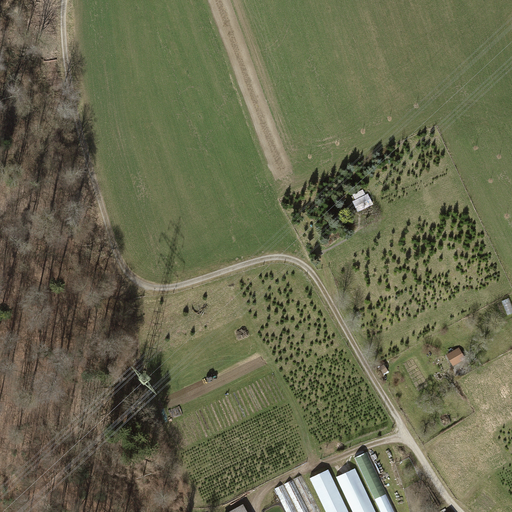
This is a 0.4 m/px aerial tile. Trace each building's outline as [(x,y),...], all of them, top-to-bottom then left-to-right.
[(353,203),(359,214),(375,206),(369,195),(366,196),(363,190),(353,196),(357,202),(353,203)] [(461,348),(448,356),(453,364),(466,357),(461,348)] [(450,416),(443,420),(447,426),(453,422),(450,416)] [(355,460),(379,511),(394,511),(367,455),(355,460)] [(332,470),(352,511),(375,511),(351,461),(332,470)] [(310,481),(325,511),(348,511),(329,472),(310,481)] [(295,480),(310,511),(320,511),(303,476),(295,480)] [(310,511),(295,480),(285,485),(298,511),(310,511)] [(275,490),(285,511),(298,511),(285,485),(275,490)]
